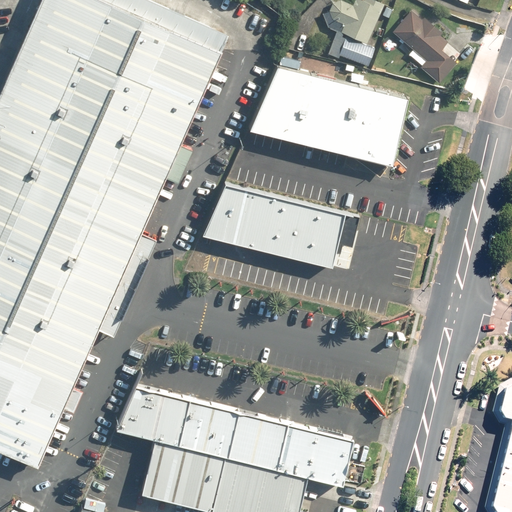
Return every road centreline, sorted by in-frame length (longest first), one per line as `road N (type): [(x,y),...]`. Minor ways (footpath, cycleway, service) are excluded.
road 1 (tertiary): [(449,306),(511,71)]
road 2 (tertiary): [(400,511),(449,306)]
